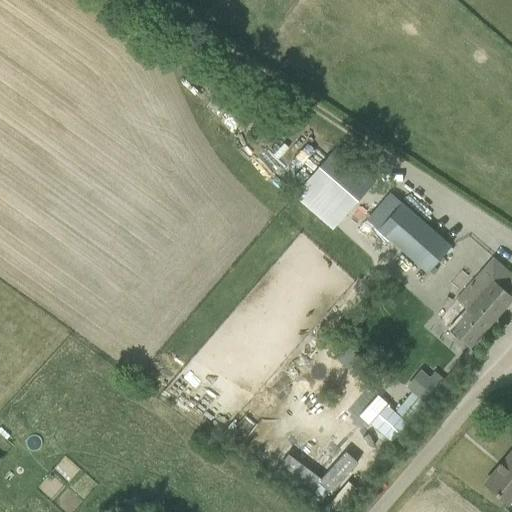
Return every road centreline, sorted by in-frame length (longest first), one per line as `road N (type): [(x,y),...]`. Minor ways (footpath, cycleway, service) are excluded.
road 1 (track): [(511,242),(147,0)]
road 2 (residential): [(376,511),(511,355)]
